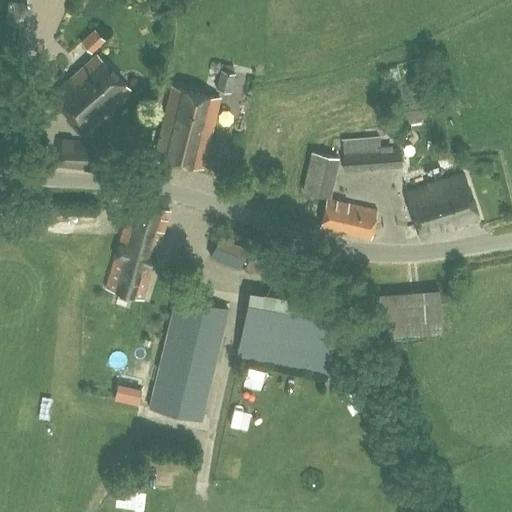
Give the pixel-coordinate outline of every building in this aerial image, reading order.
[(92,52),(106,38),(95,26),(81,39),(92,52)] [(81,133),(131,87),(98,51),(48,97),(59,109),(67,102),(75,110),(67,118),(81,133)] [(231,91),(235,71),(220,67),(216,87),(231,91)] [(203,166),(220,95),(171,84),(155,155),(203,166)] [(108,172),(112,143),(57,136),(52,165),(108,172)] [(345,169),(402,164),(401,148),(380,150),(379,136),(343,139),(345,169)] [(331,197),(339,156),(311,150),(302,190),(331,197)] [(421,237),(479,218),(464,172),(406,191),(421,237)] [(371,237),(377,209),(326,197),(320,226),(371,237)] [(130,198),(106,287),(138,296),(140,293),(145,292),(169,209),(130,198)] [(218,233),(210,255),(241,267),(248,246),(218,233)] [(254,243),(245,265),(272,278),(275,270),(287,275),(292,260),(254,243)] [(374,325),(442,320),(440,287),(371,293),(374,325)] [(249,289),(237,354),(327,372),(341,307),(263,290),(263,292),(249,289)] [(175,299),(159,295),(157,315),(171,318),(150,406),(201,418),(228,307),(176,295),(175,299)] [(139,379),(139,373),(137,368),(135,363),(131,359),(127,355),(122,353),(117,352),(111,351),(106,353),(101,355),(96,358),(92,362),(90,367),(88,372),(88,378),(88,383),(90,388),(93,393),(97,397),(102,400),(107,402),(112,403),(118,402),(123,400),(128,398),(132,394),(135,390),(138,384),(139,379)] [(365,382),(357,384),(365,412),(374,409),(365,382)] [(114,505),(126,508),(131,487),(120,484),(114,505)]
